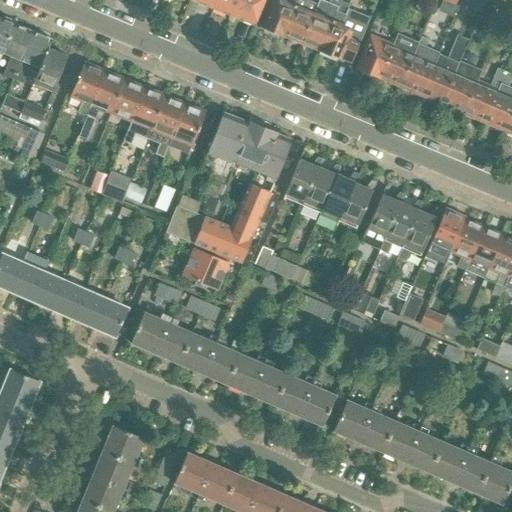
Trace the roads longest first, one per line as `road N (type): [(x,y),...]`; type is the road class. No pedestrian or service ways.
road 1 (residential): [(49,0),(511,194)]
road 2 (residential): [(411,511),(88,372)]
road 3 (residential): [(27,511),(88,372)]
